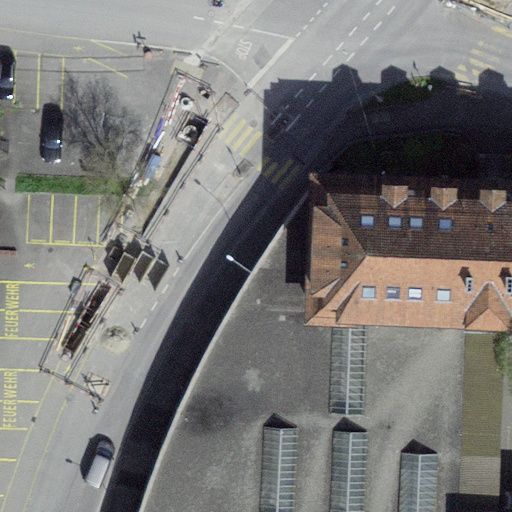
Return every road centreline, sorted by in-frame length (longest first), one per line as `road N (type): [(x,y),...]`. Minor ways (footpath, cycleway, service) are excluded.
road 1 (residential): [(329,69),(257,153),(144,337),(92,445),(71,511)]
road 2 (residential): [(62,0),(193,17),(287,40),(329,69)]
road 3 (residential): [(381,9),(511,68)]
